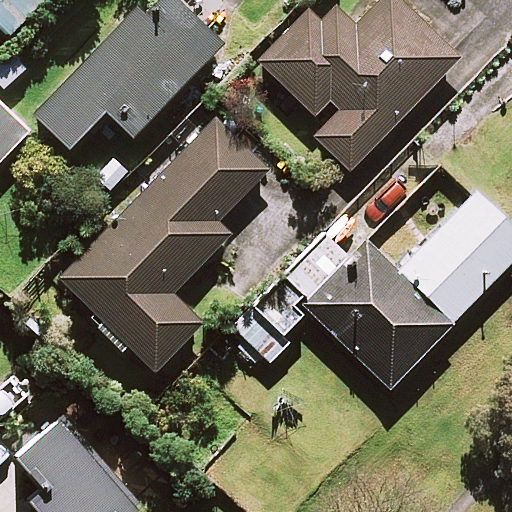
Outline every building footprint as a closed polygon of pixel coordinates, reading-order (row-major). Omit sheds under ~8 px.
[(44,0),(0,0),(0,29),(8,38),(44,0)] [(219,46),(172,0),(161,0),(135,27),(125,18),(29,114),(64,149),(102,111),(128,136),(219,46)] [(458,56),(400,0),(378,0),(352,27),(324,0),(316,0),(256,62),(317,121),(307,132),(346,171),(458,56)] [(4,40),(0,43),(0,92),(1,93),(28,69),(4,40)] [(0,157),(26,130),(0,105),(0,157)] [(266,170),(214,119),(53,282),(148,375),(202,321),(172,291),(227,234),(215,222),(266,170)] [(281,274),(308,300),(302,307),(386,388),(511,257),(511,230),(472,192),(395,273),(364,243),(350,257),(322,231),(281,274)] [(300,299),(278,278),(251,308),(281,336),(299,316),(291,309),(300,299)] [(249,309),(231,327),(266,363),(284,345),(249,309)] [(124,511),(133,505),(57,416),(11,456),(37,486),(22,499),(32,511),(124,511)]
